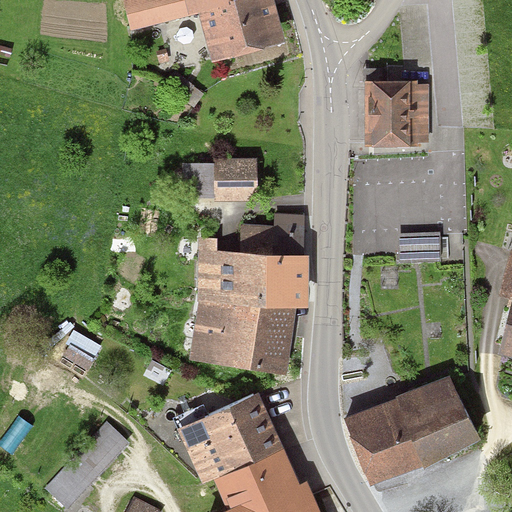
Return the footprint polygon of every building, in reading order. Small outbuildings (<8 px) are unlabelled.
[(190,15),(185,0),(123,0),(132,31),(190,15)] [(249,52),(286,43),(274,0),(185,0),(190,15),(199,13),(212,62),(249,52)] [(419,84),(419,81),(365,81),(365,146),(421,146),(421,142),(430,142),(429,84),(419,84)] [(214,201),(260,200),(259,157),(214,157),(214,163),(214,197),(214,201)] [(214,197),(214,163),(185,164),(185,198),(214,197)] [(304,255),(305,215),(275,213),(275,226),(242,224),(240,252),(217,251),(218,239),(199,237),(199,302),(267,308),(297,307),(309,307),(309,255),(304,255)] [(440,231),(400,233),(401,262),(441,261),(440,231)] [(511,250),(500,296),(511,298),(511,305),(499,354),(511,358),(511,250)] [(287,375),(297,307),(267,308),(199,302),(190,359),(287,375)] [(450,375),(345,417),(371,486),(424,467),(424,469),(480,440),(450,375)] [(214,480),(284,449),(260,393),(178,428),(203,484),(214,480)] [(108,422),(46,489),(68,510),(131,443),(108,422)] [(322,511),(308,481),(300,484),(284,449),(214,480),(227,510),(222,511),(322,511)] [(135,497),(126,511),(162,511),(163,511),(135,497)]
